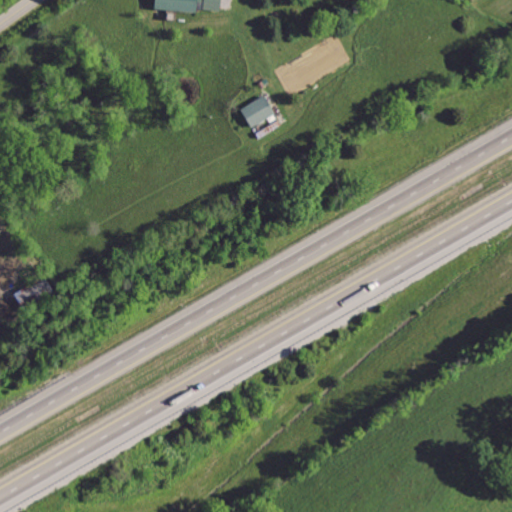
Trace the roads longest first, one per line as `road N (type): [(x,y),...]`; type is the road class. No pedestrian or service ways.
road 1 (motorway): [(511,141),(0,437)]
road 2 (motorway): [(0,507),(511,219)]
